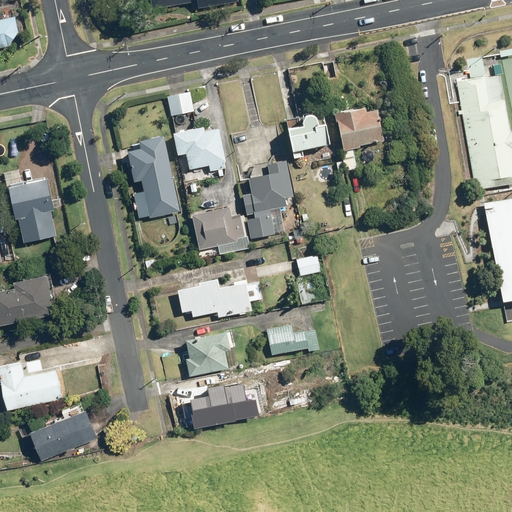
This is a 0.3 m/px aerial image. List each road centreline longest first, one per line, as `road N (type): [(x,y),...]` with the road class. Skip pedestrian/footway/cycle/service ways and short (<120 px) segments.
road 1 (residential): [(67,78),(442,0)]
road 2 (residential): [(118,320),(67,78)]
road 3 (residential): [(118,320),(0,344)]
